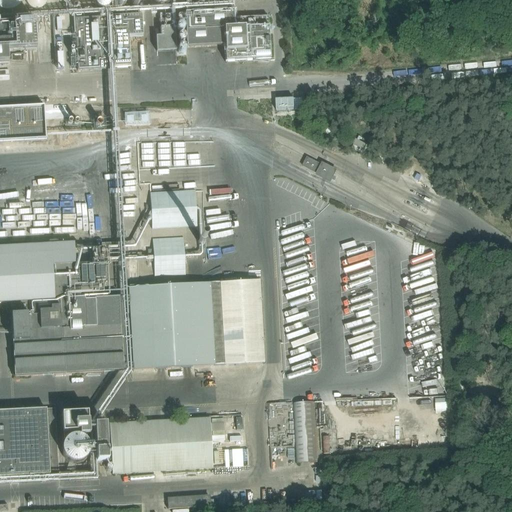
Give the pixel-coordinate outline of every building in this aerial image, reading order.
[(0,0),(0,8),(18,8),(18,0),(0,0)] [(234,11),(186,14),(187,33),(225,31),(225,46),(226,62),(271,60),(269,16),(235,18),(234,11)] [(157,52),(176,50),(174,14),(160,15),(161,37),(156,37),(157,52)] [(102,69),(131,67),(129,37),(143,36),(142,16),(99,18),(102,69)] [(34,22),(0,23),(0,64),(7,64),(6,51),(36,50),(34,22)] [(294,99),(276,100),(277,112),(295,111),(294,99)] [(0,141),(46,139),(45,129),(44,115),(44,106),(0,108),(0,141)] [(155,200),(156,231),(199,229),(198,198),(155,200)] [(0,303),(11,302),(11,312),(12,342),(13,342),(15,377),(124,371),(119,297),(104,298),(103,284),(92,284),(91,269),(93,269),(83,269),(83,265),(79,265),(78,263),(75,263),(74,243),(58,244),(58,241),(49,241),(49,245),(23,246),(23,243),(9,244),(9,247),(0,247),(0,303)] [(158,247),(159,274),(188,273),(187,246),(158,247)] [(129,288),(133,370),(264,363),(260,281),(129,288)] [(317,404),(297,404),(299,469),(318,469),(317,404)] [(0,477),(58,474),(55,410),(0,412),(0,477)] [(88,412),(62,414),(63,434),(79,433),(79,437),(89,437),(88,412)] [(113,475),(213,469),(210,418),(110,424),(113,475)] [(96,463),(108,462),(106,425),(94,425),(96,463)] [(73,466),(82,461),(86,452),(82,442),(72,438),(62,443),(58,452),(63,462),(73,466)] [(168,510),(211,507),(210,498),(168,501),(168,510)]
